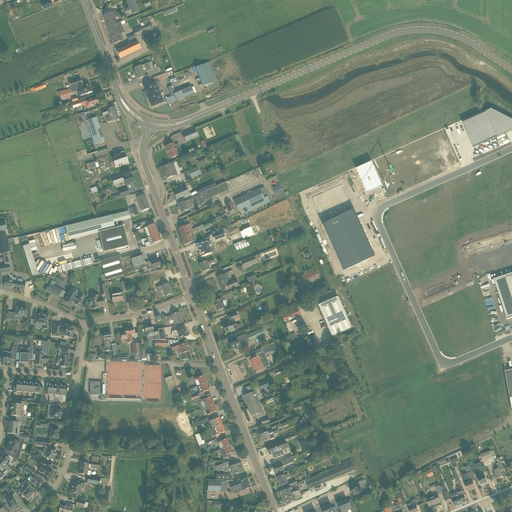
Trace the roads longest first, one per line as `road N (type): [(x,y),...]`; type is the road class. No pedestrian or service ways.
road 1 (secondary): [(198,115),(410,30),(461,38),(511,70)]
road 2 (unclassified): [(443,366),(377,210),(511,148)]
road 3 (tertiary): [(275,511),(190,296)]
road 4 (tertiary): [(190,296),(142,155),(150,126)]
road 5 (residential): [(1,431),(7,372),(79,379)]
road 6 (residential): [(138,442),(144,429),(167,432),(184,465),(183,511)]
